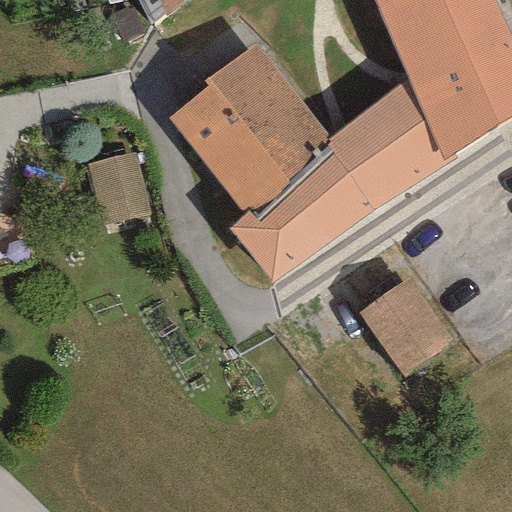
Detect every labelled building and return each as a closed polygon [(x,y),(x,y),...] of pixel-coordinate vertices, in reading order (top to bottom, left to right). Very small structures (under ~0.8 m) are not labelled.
[(154,0),(165,23),(194,0),(154,0)] [(511,46),(491,0),(394,0),(372,9),(404,83),(444,161),(511,114),(511,46)] [(328,145),(253,46),(202,82),(206,88),(165,119),(242,223),(246,219),(254,226),(324,154),(322,150),(328,145)] [(444,161),(404,83),(328,145),(322,150),(324,154),(370,218),(444,161)] [(132,154),(87,164),(101,222),(145,211),(132,154)] [(370,218),(324,154),(256,228),(254,226),(246,219),(242,223),(229,235),(269,289),(370,218)] [(420,306),(405,285),(357,322),(367,335),(403,381),(451,345),(420,306)]
